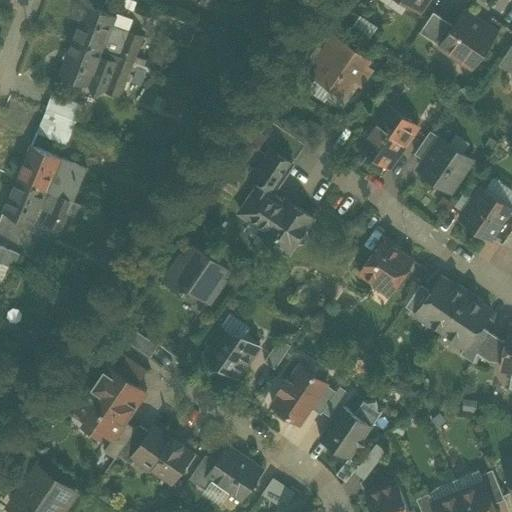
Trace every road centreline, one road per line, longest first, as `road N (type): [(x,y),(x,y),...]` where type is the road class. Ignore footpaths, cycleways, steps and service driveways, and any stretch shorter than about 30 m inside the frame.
road 1 (residential): [(511,293),(450,257),(339,166)]
road 2 (residential): [(178,383),(315,475),(339,511)]
